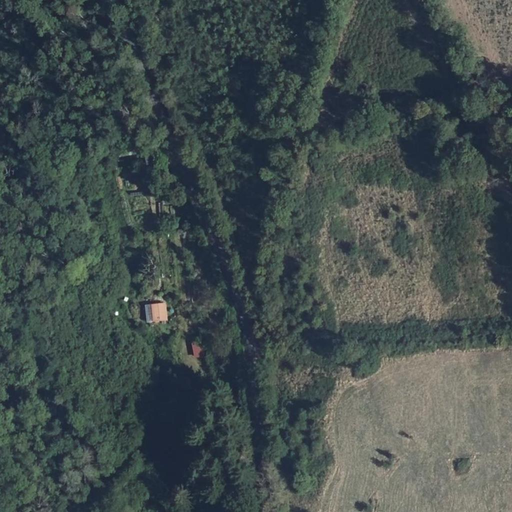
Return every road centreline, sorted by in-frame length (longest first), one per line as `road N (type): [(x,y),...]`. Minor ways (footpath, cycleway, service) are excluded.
road 1 (tertiary): [(114,0),(246,333),(256,420),(254,511)]
road 2 (unknown): [(236,299),(293,128)]
